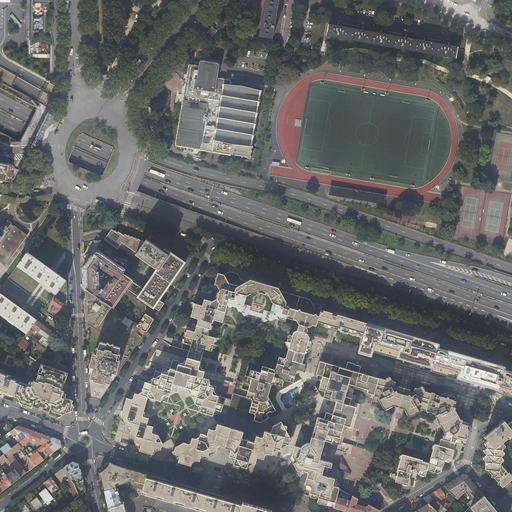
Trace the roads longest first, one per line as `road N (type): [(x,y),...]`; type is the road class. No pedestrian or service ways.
road 1 (trunk): [(397,256),(175,180),(0,101)]
road 2 (trunk): [(0,118),(140,183),(381,269)]
road 3 (trunk): [(511,269),(317,201),(188,168),(127,138)]
road 4 (tertiary): [(216,242),(504,344)]
road 5 (trunk): [(106,189),(318,261),(381,269)]
road 6 (residential): [(96,446),(299,506)]
road 7 (residential): [(101,418),(216,242)]
road 8 (secondary): [(80,342),(72,187)]
road 9 (secondary): [(112,111),(203,0)]
road 10 (tertiary): [(95,193),(216,242)]
road 11 (trunk): [(381,269),(496,309)]
road 12 (trunk): [(511,296),(397,256)]
